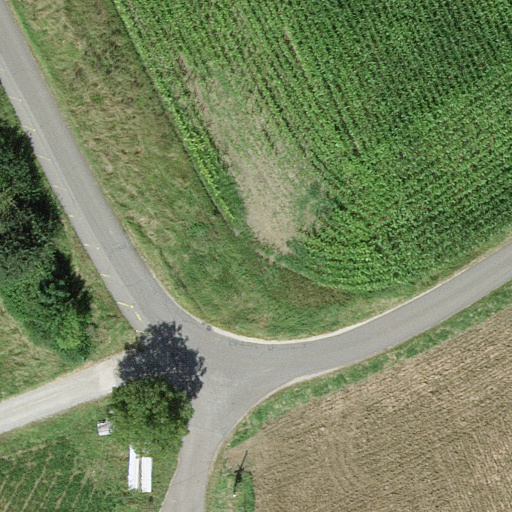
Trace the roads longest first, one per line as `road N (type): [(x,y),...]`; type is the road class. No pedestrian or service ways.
road 1 (unclassified): [(0,42),(123,274),(214,371)]
road 2 (unclassified): [(511,275),(378,345),(281,374),(214,371)]
road 3 (track): [(214,371),(0,427)]
road 4 (track): [(214,371),(186,465),(183,511)]
